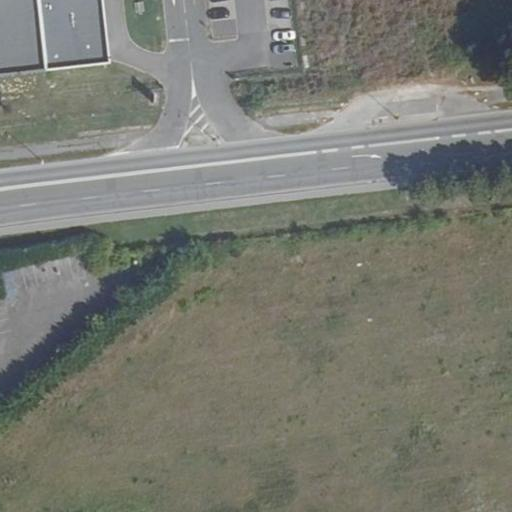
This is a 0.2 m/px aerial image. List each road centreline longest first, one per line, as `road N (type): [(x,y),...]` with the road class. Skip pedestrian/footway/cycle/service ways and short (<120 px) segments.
road 1 (secondary): [(0,214),(511,150)]
road 2 (secondary): [(511,120),(0,181)]
